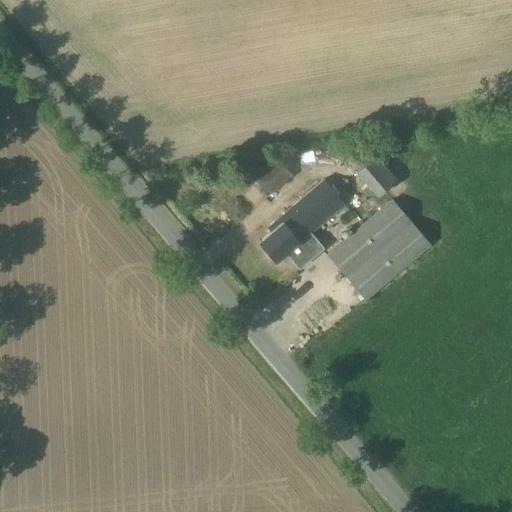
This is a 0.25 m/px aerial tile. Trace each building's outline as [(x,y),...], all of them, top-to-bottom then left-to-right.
[(376,153),(356,170),(376,196),(397,178),(376,153)] [(278,157),(251,178),(268,197),(292,174),(278,157)] [(323,180),(287,210),(300,226),(308,236),(345,206),(323,180)] [(391,199),(325,255),(365,302),(431,246),(391,199)] [(269,231),(258,240),(275,260),(298,240),(293,234),(300,226),(287,210),(266,228),(269,231)]
